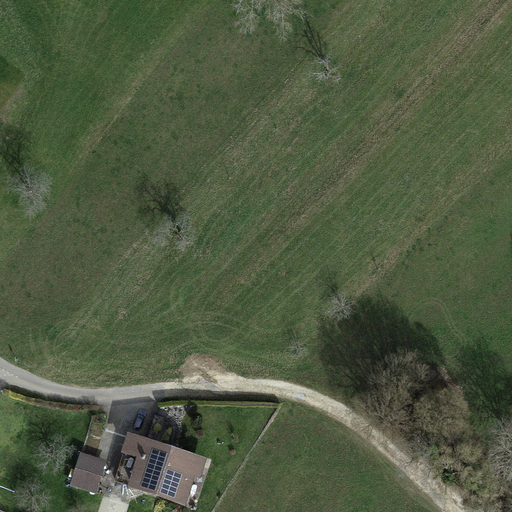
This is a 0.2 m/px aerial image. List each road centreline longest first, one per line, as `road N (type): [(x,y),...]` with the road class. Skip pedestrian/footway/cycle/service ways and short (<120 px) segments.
road 1 (track): [(456,511),(349,416),(234,384)]
road 2 (residential): [(234,384),(76,398),(0,375)]
